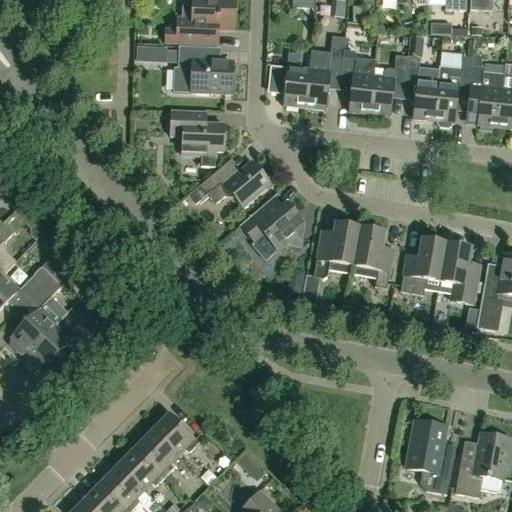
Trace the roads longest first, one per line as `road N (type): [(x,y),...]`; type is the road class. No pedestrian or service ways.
road 1 (residential): [(388,361),(279,338),(230,317),(0,53)]
road 2 (residential): [(511,228),(312,184),(271,134)]
road 3 (residential): [(511,162),(271,134)]
road 4 (residential): [(362,511),(388,361)]
road 5 (residential): [(271,134),(257,110),(257,0)]
road 6 (residential): [(70,457),(170,368)]
road 7 (residential): [(511,384),(388,361)]
